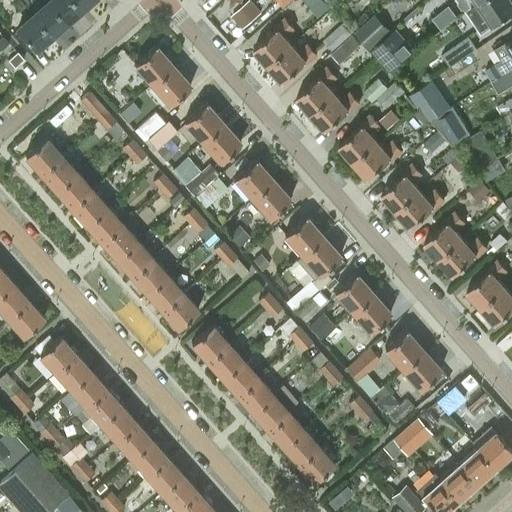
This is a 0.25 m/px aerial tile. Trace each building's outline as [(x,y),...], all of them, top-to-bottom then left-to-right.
[(65,21),(80,8),(73,0),(48,0),(48,1),(65,21)] [(260,10),(253,2),(251,0),(247,0),(231,14),(242,26),(260,10)] [(305,0),(319,16),(324,11),(329,7),(330,6),(324,0),(305,0)] [(444,0),(424,0),(412,12),(421,22),(445,1),(444,0)] [(458,0),(459,1),(457,2),(462,8),(464,7),(466,10),(470,7),(478,2),(479,0),(458,0)] [(511,0),(479,0),(478,2),(465,10),(480,31),(511,10),(511,0)] [(50,34),(65,21),(48,1),(33,14),(50,34)] [(36,47),(50,34),(33,14),(18,27),(36,47)] [(370,47),(389,30),(374,14),(355,31),(370,47)] [(284,35),(294,27),(285,17),(275,26),(277,27),(254,47),(269,63),(291,44),(284,35)] [(351,32),(352,30),(344,21),(342,23),(341,22),(322,39),(332,50),(352,33),(351,32)] [(396,27),(371,48),(390,70),(414,49),(396,27)] [(339,61),(360,42),(352,33),(332,50),(331,52),(339,61)] [(3,35),(0,37),(0,50),(9,42),(3,35)] [(450,65),(476,47),(468,35),(442,53),(450,65)] [(501,59),(485,68),(492,80),(502,74),(511,67),(511,36),(506,41),(494,48),(501,59)] [(307,61),(317,53),(308,43),(298,52),(291,44),(269,63),(283,80),(306,60),(307,61)] [(152,82),(173,64),(155,44),(134,62),(152,82)] [(14,66),(24,58),(16,50),(7,58),(14,66)] [(169,102),(191,84),(173,64),(152,82),(169,102)] [(326,84),(336,75),(328,65),(318,74),(319,75),(297,95),(311,112),(334,92),(326,84)] [(511,67),(502,74),(509,85),(511,82),(511,67)] [(372,100),(396,78),(387,69),(363,90),(372,100)] [(502,74),(492,80),(499,91),(509,85),(502,74)] [(432,79),(410,93),(418,105),(420,103),(430,119),(450,105),(439,90),(432,79)] [(386,107),(405,90),(395,80),(377,96),(386,107)] [(99,120),(108,112),(88,90),(79,98),(99,120)] [(349,110),(359,101),(351,91),(341,100),(334,92),(311,112),(326,128),(348,108),(349,110)] [(120,93),(113,99),(120,107),(127,101),(120,93)] [(502,115),(511,108),(511,96),(497,105),(502,115)] [(202,139),(223,121),(205,101),(184,119),(202,139)] [(453,105),(431,118),(452,142),(469,131),(453,105)] [(418,123),(423,118),(415,109),(409,114),(418,123)] [(145,135),(163,119),(155,110),(137,127),(145,135)] [(123,129),(114,120),(108,112),(99,120),(114,137),(123,129)] [(369,132),(379,123),(370,114),(361,123),(362,124),(339,143),(354,160),(376,140),(369,132)] [(156,148),(177,129),(168,118),(146,137),(156,148)] [(219,159),(241,141),(223,121),(202,139),(219,159)] [(438,129),(433,133),(424,141),(432,150),(445,138),(438,129)] [(480,129),(462,140),(472,155),(480,167),(497,156),(489,144),(480,129)] [(40,171),(61,153),(45,135),(25,154),(40,171)] [(129,153),(139,145),(131,137),(122,145),(129,153)] [(392,158),(402,149),(393,140),(383,148),(376,140),(354,160),(368,176),(391,157),(392,158)] [(136,162),(146,153),(139,145),(129,153),(136,162)] [(157,150),(166,159),(171,155),(162,145),(157,150)] [(447,151),(453,158),(458,154),(451,147),(447,151)] [(55,188),(76,170),(61,153),(40,171),(55,188)] [(185,182),(200,169),(187,154),(172,167),(185,182)] [(458,154),(453,158),(452,160),(460,169),(466,163),(458,154)] [(252,196),(273,178),(255,157),(234,176),(252,196)] [(486,180),(505,168),(498,157),(479,169),(486,180)] [(216,174),(219,171),(209,161),(184,184),(194,195),(217,175),(216,174)] [(411,180),(421,172),(413,162),(403,171),(404,172),(382,192),(396,208),(419,189),(411,180)] [(70,205),(91,187),(76,170),(55,188),(70,205)] [(159,188),(169,179),(162,171),(152,180),(159,188)] [(205,206),(227,186),(217,175),(194,195),(205,206)] [(479,176),(474,182),(467,187),(478,199),(490,188),(479,176)] [(269,216),(290,198),(273,178),(252,196),(269,216)] [(166,196),(176,187),(169,179),(159,188),(166,196)] [(86,223),(106,204),(91,187),(70,205),(86,223)] [(434,206),(444,198),(436,188),(426,197),(419,189),(396,208),(411,225),(433,205),(434,206)] [(175,205),(184,197),(178,190),(169,199),(175,205)] [(101,240),(122,222),(106,204),(86,223),(101,240)] [(190,222),(200,213),(192,205),(182,214),(190,222)] [(454,229),(464,220),(456,211),(446,219),(447,221),(424,240),(439,257),(461,237),(454,229)] [(197,230),(207,221),(200,213),(190,222),(197,230)] [(302,253),(323,234),(305,214),(284,232),(302,253)] [(116,257),(137,239),(122,222),(101,240),(116,257)] [(244,251),(258,238),(247,225),(232,238),(244,251)] [(496,248),(507,239),(500,231),(489,241),(496,248)] [(313,278),(340,255),(323,234),(302,253),(296,258),(313,278)] [(477,255),(487,246),(478,236),(468,245),(461,237),(439,257),(453,273),(476,253),(477,255)] [(131,274),(152,256),(137,239),(116,257),(131,274)] [(220,256),(230,247),(223,240),(213,248),(220,256)] [(227,264),(237,255),(230,247),(220,256),(227,264)] [(262,270),(269,263),(260,253),(252,259),(262,270)] [(147,292),(168,273),(152,256),(131,274),(147,292)] [(497,277),(507,268),(498,259),(488,268),(489,269),(467,289),(481,305),(504,285),(497,277)] [(0,293),(13,282),(0,267),(0,293)] [(352,310),(373,291),(355,271),(334,289),(352,310)] [(162,309),(183,291),(168,273),(147,292),(162,309)] [(295,307),(318,287),(310,278),(287,297),(295,307)] [(0,308),(8,317),(28,299),(13,282),(0,293),(0,308)] [(306,320),(335,292),(326,282),(296,310),(306,320)] [(511,292),(511,294),(504,285),(481,305),(496,322),(511,307),(511,292)] [(264,307),(274,298),(268,290),(258,299),(264,307)] [(177,326),(198,308),(183,291),(162,309),(177,326)] [(369,330),(391,312),(373,291),(352,310),(369,330)] [(271,314),(281,305),(274,298),(264,307),(271,314)] [(23,335),(44,317),(28,299),(8,317),(23,335)] [(322,312),(309,323),(320,336),(333,324),(328,318),(326,316),(322,312)] [(290,315),(280,323),(288,333),(295,327),(298,324),(290,315)] [(206,359),(227,340),(211,323),(191,341),(206,359)] [(295,341),(305,332),(298,324),(295,327),(288,333),(295,341)] [(402,367),(423,348),(405,328),(384,346),(402,367)] [(302,349),(311,340),(305,332),(295,341),(302,349)] [(54,370),(75,352),(60,334),(39,353),(54,370)] [(355,357),(354,356),(338,338),(329,346),(346,365),(355,357)] [(221,376),(242,357),(227,340),(206,359),(221,376)] [(357,379),(380,359),(368,346),(355,357),(346,365),(357,379)] [(419,387),(440,368),(423,348),(402,367),(419,387)] [(69,387),(90,369),(75,352),(54,370),(69,387)] [(236,393),(257,375),(242,357),(221,376),(236,393)] [(325,375),(335,366),(328,358),(318,367),(325,375)] [(332,383),(342,374),(335,366),(325,375),(332,383)] [(85,404),(105,386),(90,369),(69,387),(85,404)] [(465,391),(477,381),(469,371),(435,400),(444,410),(465,391)] [(252,410),(273,392),(257,375),(236,393),(252,410)] [(379,387),(371,394),(378,403),(391,391),(384,383),(379,387)] [(16,403),(26,394),(19,386),(9,395),(16,403)] [(100,422),(121,403),(105,386),(85,404),(85,405),(76,412),(84,420),(92,413),(100,422)] [(267,427),(288,409),(273,392),(252,410),(267,427)] [(355,410),(365,401),(358,393),(348,402),(355,410)] [(23,411),(33,402),(26,394),(16,403),(23,411)] [(380,402),(388,412),(397,404),(389,394),(380,402)] [(395,420),(413,405),(405,397),(397,404),(388,412),(395,420)] [(438,415),(444,410),(435,400),(429,406),(438,415)] [(362,432),(379,418),(365,401),(355,410),(362,418),(355,424),(362,432)] [(115,439),(136,421),(121,403),(100,422),(115,439)] [(425,408),(416,416),(425,426),(426,427),(435,419),(425,408)] [(282,445),(303,427),(288,409),(267,427),(282,445)] [(40,428),(49,421),(42,412),(33,420),(32,421),(39,429),(40,428)] [(416,416),(399,431),(408,442),(425,426),(416,416)] [(46,437),(56,428),(49,420),(49,421),(40,428),(39,429),(46,437)] [(130,456),(151,438),(136,421),(115,439),(130,456)] [(494,466),(511,449),(490,425),(483,431),(486,435),(475,445),(494,466)] [(0,458),(6,466),(27,447),(9,427),(0,434),(0,458)] [(318,444),(318,443),(303,427),(282,445),(298,462),(318,444)] [(53,445),(63,436),(56,428),(46,437),(53,445)] [(399,431),(383,445),(392,456),(401,448),(408,442),(399,431)] [(146,473),(166,455),(151,438),(130,456),(146,473)] [(313,480),(339,456),(323,438),(318,443),(318,444),(298,462),(313,480)] [(476,482),(494,466),(475,445),(457,461),(476,482)] [(78,473),(88,464),(71,447),(64,454),(71,462),(69,463),(78,473)] [(45,511),(68,492),(35,454),(32,451),(8,471),(0,478),(0,488),(3,492),(13,484),(30,503),(21,511),(22,511),(45,511)] [(161,491),(182,472),(166,455),(146,473),(161,491)] [(458,498),(476,482),(457,461),(439,477),(458,498)] [(84,480),(94,471),(88,464),(78,473),(84,480)] [(441,511),(458,498),(439,477),(434,471),(415,487),(437,511),(441,511)] [(176,508),(197,490),(182,472),(161,491),(176,508)] [(389,493),(393,489),(382,477),(378,481),(389,493)] [(102,481),(95,488),(99,492),(106,486),(102,481)] [(342,501),(355,489),(349,483),(336,494),(342,501)] [(405,511),(416,511),(424,505),(405,484),(392,496),(405,511)] [(107,506),(117,497),(110,489),(100,498),(107,506)] [(206,511),(212,507),(197,490),(176,508),(170,511),(206,511)] [(85,511),(69,494),(47,511),(85,511)] [(111,511),(116,511),(124,505),(117,497),(107,506),(111,511)] [(133,498),(124,506),(129,511),(134,511),(141,506),(133,498)]
